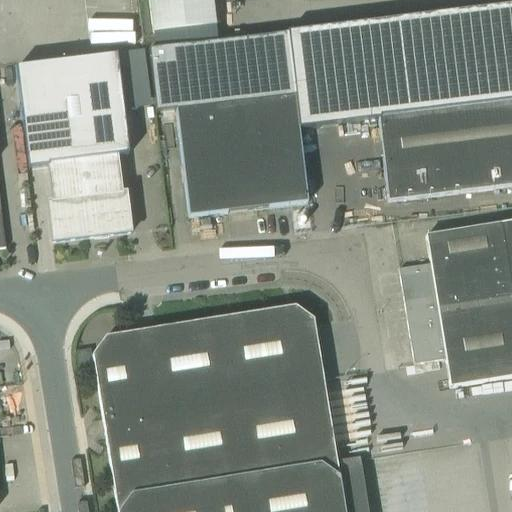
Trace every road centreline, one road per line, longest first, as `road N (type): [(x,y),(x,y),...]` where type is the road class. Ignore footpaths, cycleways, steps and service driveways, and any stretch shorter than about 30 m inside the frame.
road 1 (unclassified): [(383,448),(352,278),(310,258),(39,290)]
road 2 (unclassified): [(74,511),(39,290)]
